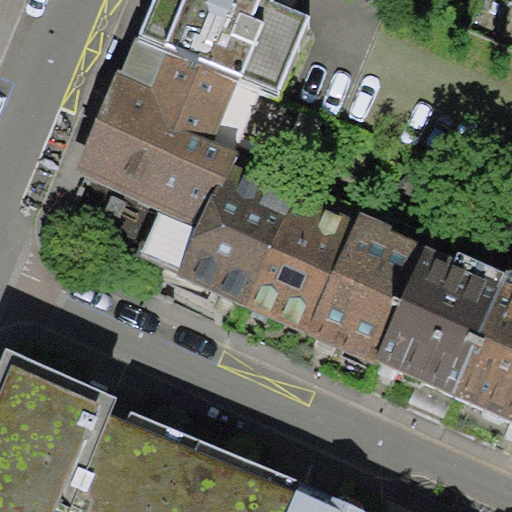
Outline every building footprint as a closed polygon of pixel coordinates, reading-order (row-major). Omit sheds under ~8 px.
[(155,0),(135,49),(136,50),(229,88),(274,106),(304,32),(283,23),(268,16),(274,0),(155,0)] [(229,88),(136,50),(98,140),(82,177),(159,211),(135,262),(178,281),(229,166),(202,154),(229,88)] [(242,310),(287,209),(261,197),(269,178),(232,161),(229,166),(178,281),(199,290),(242,310)] [(305,338),(351,237),(287,209),(242,310),(269,322),(305,338)] [(382,246),(384,242),(354,229),(351,237),(305,338),(333,350),(373,369),(421,263),(382,246)] [(449,403),(497,297),(421,263),(373,369),(400,381),(449,403)] [(511,303),(497,297),(449,403),(469,412),(511,430),(511,303)] [(289,511),(297,494),(260,479),(259,482),(166,443),(167,440),(137,428),(105,415),(107,412),(0,364),(0,511),(289,511)]
